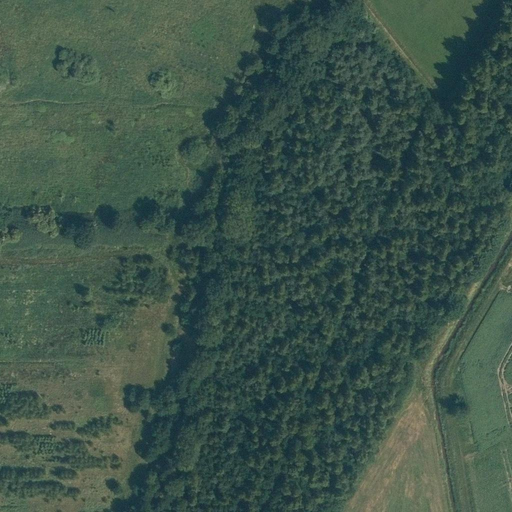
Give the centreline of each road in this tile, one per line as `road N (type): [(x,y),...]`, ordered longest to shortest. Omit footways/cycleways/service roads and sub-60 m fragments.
road 1 (track): [(124,511),(166,344),(175,231),(193,178),(181,146),(212,135),(258,13),(279,0)]
road 2 (track): [(487,139),(438,85),(262,511)]
road 3 (track): [(334,331),(406,359),(511,169)]
road 4 (track): [(0,253),(175,251)]
road 5 (track): [(460,511),(437,384)]
